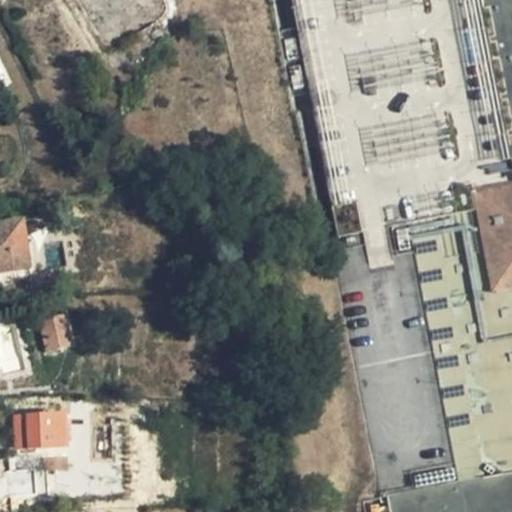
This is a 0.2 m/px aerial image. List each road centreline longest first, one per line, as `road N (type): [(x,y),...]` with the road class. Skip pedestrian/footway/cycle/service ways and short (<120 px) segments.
road 1 (unknown): [(358,191),(407,467)]
road 2 (unknown): [(358,191),(458,171),(450,100)]
